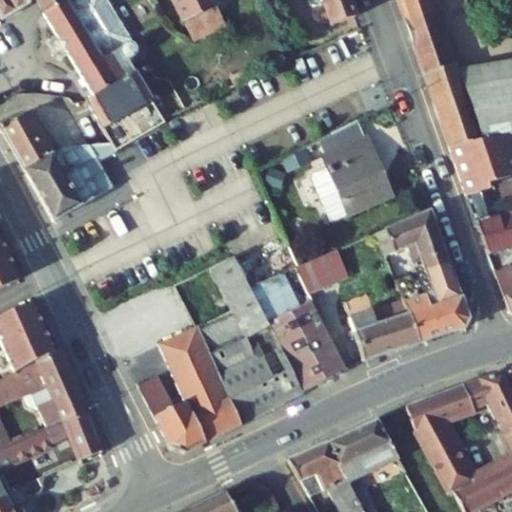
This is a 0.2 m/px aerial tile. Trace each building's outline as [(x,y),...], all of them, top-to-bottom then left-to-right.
[(105,0),(75,0),(68,4),(65,0),(0,0),(0,17),(2,20),(29,4),(28,2),(31,0),(34,0),(57,36),(52,38),(49,44),(57,57),(63,57),(68,55),(93,97),(85,102),(110,145),(115,153),(164,125),(125,61),(130,59),(134,55),(135,51),(135,48),(132,45),(128,43),(131,41),(105,0)] [(192,19),(217,7),(213,0),(170,0),(183,24),(192,19)] [(308,0),(317,27),(329,23),(321,0),(308,0)] [(321,0),(329,23),(330,27),(357,18),(351,0),(321,0)] [(452,64),(430,0),(398,0),(425,75),(449,148),(484,140),(459,69),(457,63),(452,64)] [(200,34),(224,22),(217,7),(192,19),(200,34)] [(509,135),(511,134),(511,60),(459,69),(484,140),(509,135)] [(246,70),(229,78),(233,86),(249,79),(246,70)] [(206,81),(178,95),(185,109),(213,95),(206,81)] [(51,154),(28,112),(0,129),(23,170),(51,154)] [(347,215),(347,216),(392,197),(366,138),(358,123),(317,142),(324,156),(322,157),(327,168),(312,174),(310,178),(328,223),(347,215)] [(484,140),(449,148),(467,200),(491,192),(489,186),(511,180),(509,175),(511,174),(511,145),(509,135),(484,140)] [(48,222),(113,188),(98,162),(115,153),(110,145),(62,150),(52,155),(51,154),(23,170),(48,222)] [(511,185),(511,180),(489,186),(491,192),(467,200),(475,225),(476,225),(511,215),(511,185)] [(429,211),(383,231),(393,254),(415,245),(424,270),(447,262),(429,211)] [(511,247),(511,279),(498,284),(503,299),(504,299),(509,313),(511,315),(511,215),(476,225),(487,257),(511,247)] [(384,258),(393,254),(383,231),(375,235),(384,258)] [(7,252),(0,255),(0,286),(19,279),(7,252)] [(311,290),(342,277),(331,253),(301,267),(311,290)] [(301,393),(266,324),(249,290),(233,259),(175,288),(196,328),(240,426),(301,393)] [(468,320),(447,262),(424,270),(429,285),(423,288),(422,285),(405,290),(401,278),(393,281),(403,303),(407,314),(418,344),(463,329),(468,320)] [(249,290),(266,324),(297,308),(281,276),(249,290)] [(42,326),(32,300),(0,314),(0,337),(3,344),(42,326)] [(346,369),(311,301),(297,308),(266,324),(301,393),(323,382),(346,369)] [(393,319),(407,314),(403,303),(389,307),(393,319)] [(363,363),(418,344),(407,314),(393,319),(389,307),(372,313),(372,311),(349,319),(363,363)] [(53,354),(42,326),(3,344),(16,373),(35,363),(34,362),(53,354)] [(240,426),(196,328),(150,350),(157,364),(176,402),(162,408),(149,381),(136,387),(167,449),(176,451),(186,454),(202,445),(240,426)] [(72,393),(76,392),(58,352),(53,354),(34,362),(35,363),(16,373),(0,381),(0,407),(18,399),(23,411),(33,415),(41,412),(48,428),(81,414),(72,393)] [(490,405),(511,446),(511,396),(501,374),(478,381),(490,405)] [(462,386),(473,411),(490,405),(478,381),(462,386)] [(462,386),(406,408),(420,442),(448,493),(453,491),(463,511),(472,511),(511,492),(511,469),(509,463),(473,480),(452,441),(446,444),(437,427),(443,423),(473,411),(462,386)] [(0,471),(71,438),(74,446),(96,437),(86,412),(81,414),(48,428),(12,444),(0,449),(0,471)] [(0,449),(12,444),(0,418),(0,449)] [(376,421),(327,443),(359,504),(369,499),(358,478),(398,461),(376,421)] [(452,441),(443,423),(437,427),(446,444),(452,441)] [(96,437),(74,446),(79,460),(102,451),(96,437)] [(327,443),(286,461),(308,500),(327,491),(337,511),(363,511),(359,504),(327,443)] [(17,477),(11,480),(9,475),(2,479),(8,491),(21,485),(17,477)] [(37,477),(21,485),(8,491),(15,506),(38,495),(39,494),(42,488),(37,477)] [(0,511),(13,511),(0,484),(0,511)] [(235,511),(225,492),(187,511),(235,511)]
